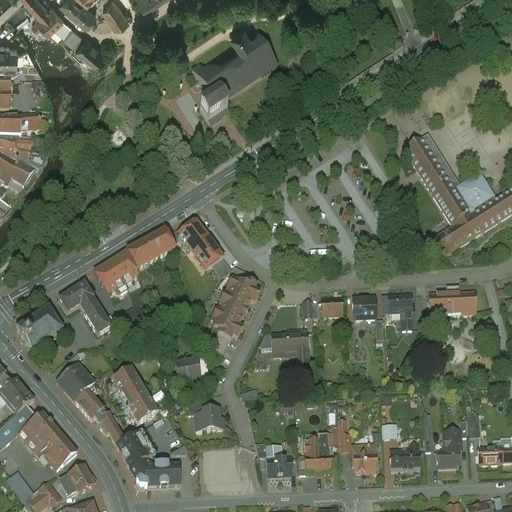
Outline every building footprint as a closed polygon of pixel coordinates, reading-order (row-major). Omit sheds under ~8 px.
[(31,0),(28,3),(27,4),(38,15),(33,19),(37,22),(34,24),(32,26),(36,32),(38,31),(42,28),(48,35),(52,31),(63,21),(51,7),(47,10),(38,0),(31,0)] [(72,0),(62,0),(59,4),(85,27),(95,15),(84,6),(82,4),(80,7),(72,1),(72,0)] [(106,8),(103,11),(106,16),(115,29),(128,22),(121,10),(118,7),(112,0),(109,3),(106,7),(106,8)] [(138,0),(146,12),(153,7),(162,0),(138,0)] [(63,21),(52,31),(64,39),(65,39),(72,29),(63,21)] [(199,113),(210,129),(230,116),(223,106),(276,71),(256,40),(253,43),(243,28),(231,36),(241,51),(203,76),(199,70),(192,75),(212,105),(199,113)] [(65,39),(64,39),(64,40),(71,46),(80,35),(72,29),(65,39)] [(104,54),(86,39),(75,52),(93,67),(104,54)] [(10,47),(0,46),(0,65),(16,66),(16,62),(16,54),(16,50),(10,49),(10,47)] [(28,52),(21,54),(16,54),(16,62),(30,64),(34,64),(28,52)] [(13,67),(0,66),(0,83),(10,83),(13,83),(13,67)] [(10,83),(0,83),(0,112),(0,113),(0,112),(5,112),(9,112),(10,83)] [(43,85),(31,84),(31,91),(33,91),(33,97),(35,97),(35,103),(37,103),(36,109),(40,109),(48,109),(48,102),(46,102),(46,96),(44,96),(45,91),(43,90),(43,85)] [(39,116),(28,117),(29,132),(40,131),(40,128),(39,116)] [(28,117),(0,119),(0,138),(21,139),(21,132),(29,132),(28,117)] [(21,140),(0,139),(0,154),(10,159),(18,162),(27,164),(29,155),(18,152),(18,145),(24,147),(24,144),(29,146),(37,147),(38,142),(21,140)] [(452,230),(433,241),(445,259),(511,216),(511,191),(496,202),(482,180),(475,178),(460,188),(456,182),(449,186),(421,142),(403,153),(452,230)] [(8,162),(0,156),(0,183),(7,188),(12,181),(23,189),(34,173),(32,172),(27,169),(18,164),(16,167),(8,162)] [(196,224),(178,237),(189,251),(206,238),(196,224)] [(164,234),(126,255),(137,274),(175,253),(164,234)] [(206,238),(189,251),(206,274),(212,269),(222,261),(223,261),(206,238)] [(126,255),(95,274),(108,294),(116,290),(119,295),(136,285),(133,279),(138,276),(137,274),(126,255)] [(222,261),(212,269),(221,282),(228,276),(231,273),(222,261)] [(249,277),(235,270),(234,270),(228,276),(226,279),(231,282),(232,282),(243,287),(245,283),(246,283),(249,277)] [(245,283),(243,287),(232,282),(231,282),(225,296),(249,308),(251,304),(254,306),(257,300),(259,295),(254,293),(256,288),(246,283),(245,283)] [(93,300),(84,286),(58,302),(67,317),(79,310),(97,339),(111,330),(93,301),(93,300)] [(136,311),(115,320),(118,328),(128,323),(129,325),(151,315),(141,291),(130,296),(136,311)] [(249,308),(225,296),(217,313),(241,324),(243,320),(244,321),(247,313),(247,312),(249,308)] [(474,296),(428,298),(429,320),(475,317),(474,296)] [(409,299),(388,300),(389,316),(401,316),(410,315),(409,299)] [(375,301),(352,302),(353,324),(376,323),(375,301)] [(341,302),(321,303),(322,320),(342,320),(341,302)] [(17,332),(15,333),(16,335),(17,334),(20,340),(25,348),(29,353),(28,353),(29,355),(31,354),(31,353),(37,350),(39,349),(39,348),(45,345),(47,344),(46,343),(52,340),(53,340),(54,339),(54,338),(60,335),(62,334),(61,332),(57,327),(58,327),(53,319),(52,319),(49,314),(48,312),(46,313),(41,317),(40,317),(38,318),(39,318),(33,322),(32,322),(31,323),(25,327),(23,328),(17,332)] [(241,324),(217,313),(212,322),(216,323),(213,330),(219,333),(217,336),(229,342),(230,343),(232,338),(237,341),(239,336),(240,336),(242,330),(239,329),(241,324)] [(410,315),(401,316),(402,334),(411,333),(410,315)] [(229,342),(217,336),(216,335),(210,348),(211,352),(222,357),(229,342)] [(307,336),(271,338),(272,360),(291,359),(291,355),(308,354),(307,336)] [(81,361),(77,356),(68,364),(72,368),(81,361)] [(192,364),(175,368),(178,384),(186,382),(186,385),(208,380),(206,370),(205,370),(204,366),(203,367),(201,360),(192,362),(192,364)] [(94,388),(77,368),(56,385),(74,405),(92,390),(94,388)] [(158,415),(131,370),(111,383),(117,393),(114,396),(118,401),(122,406),(125,412),(127,418),(131,416),(137,427),(158,415)] [(6,378),(0,372),(0,395),(10,387),(3,381),(6,378)] [(29,399),(15,383),(10,387),(0,395),(0,399),(6,406),(16,419),(27,410),(33,404),(29,399)] [(92,390),(74,405),(91,425),(95,421),(98,426),(101,425),(103,428),(99,431),(106,439),(107,439),(107,438),(109,437),(111,442),(121,437),(109,416),(106,418),(104,414),(92,401),(97,397),(92,390)] [(244,403),(256,401),(254,395),(242,397),(244,403)] [(200,404),(183,410),(186,419),(195,418),(203,417),(203,414),(200,404)] [(335,408),(326,409),(327,431),(336,430),(335,408)] [(16,419),(2,431),(12,443),(17,438),(20,436),(19,435),(36,421),(27,410),(16,419)] [(210,411),(210,414),(203,414),(203,417),(195,418),(196,429),(203,429),(203,434),(223,432),(222,423),(219,423),(219,411),(210,411)] [(61,438),(58,435),(59,435),(57,432),(56,432),(52,428),(53,428),(48,423),(44,419),(45,418),(44,418),(41,418),(41,417),(40,418),(41,418),(37,421),(36,421),(19,435),(20,436),(17,438),(38,463),(43,459),(56,474),(76,457),(61,438)] [(478,418),(466,418),(466,425),(467,440),(480,439),(478,418)] [(466,425),(459,425),(459,435),(460,435),(460,441),(467,441),(467,440),(466,425)] [(336,430),(327,431),(328,444),(328,452),(329,452),(337,451),(336,430)] [(0,453),(12,443),(2,431),(0,432),(0,453)] [(450,435),(448,437),(444,437),(444,435),(443,435),(444,454),(458,454),(461,450),(460,441),(460,435),(459,435),(459,437),(457,437),(455,435),(450,435)] [(138,436),(116,449),(130,473),(147,464),(152,460),(138,436)] [(350,438),(338,439),(339,457),(351,456),(350,438)] [(321,444),(305,445),(305,459),(305,460),(306,478),(332,477),(331,458),(330,458),(322,458),(321,444)] [(328,444),(321,444),(322,458),(330,458),(329,452),(328,452),(328,444)] [(266,447),(255,448),(258,461),(271,460),(267,460),(266,447)] [(375,448),(353,449),(354,476),(375,475),(374,458),(376,458),(375,448)] [(409,454),(390,454),(390,457),(391,474),(392,474),(399,473),(399,474),(418,473),(417,449),(409,450),(409,454)] [(500,451),(477,452),(478,469),(501,468),(500,451)] [(444,454),(437,455),(438,471),(459,470),(458,454),(444,454)] [(206,457),(207,486),(235,485),(235,478),(234,455),(206,457)] [(281,459),(271,460),(271,463),(267,463),(268,480),(291,479),(290,462),(281,462),(281,459)] [(167,467),(155,468),(155,470),(150,470),(147,464),(130,473),(140,490),(179,488),(178,469),(167,469),(167,467)] [(84,469),(68,478),(68,479),(65,480),(70,488),(72,487),(78,498),(94,489),(93,486),(95,484),(86,471),(85,472),(84,469)] [(33,497),(17,475),(6,483),(22,505),(33,497)] [(61,504),(47,486),(38,493),(41,497),(29,507),(32,511),(42,511),(49,507),(52,511),(61,504)]
